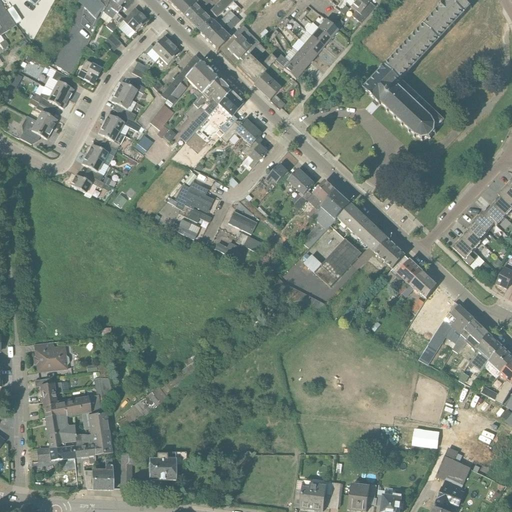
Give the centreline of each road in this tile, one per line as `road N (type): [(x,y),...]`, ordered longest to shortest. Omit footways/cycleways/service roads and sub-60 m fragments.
road 1 (residential): [(167,18),(116,71),(64,164),(41,167),(0,144)]
road 2 (tertiary): [(418,251),(291,134)]
road 3 (tertiary): [(291,134),(167,18)]
road 4 (residential): [(19,502),(15,343)]
road 5 (residential): [(205,246),(229,194),(291,134)]
road 6 (residential): [(418,251),(503,159)]
